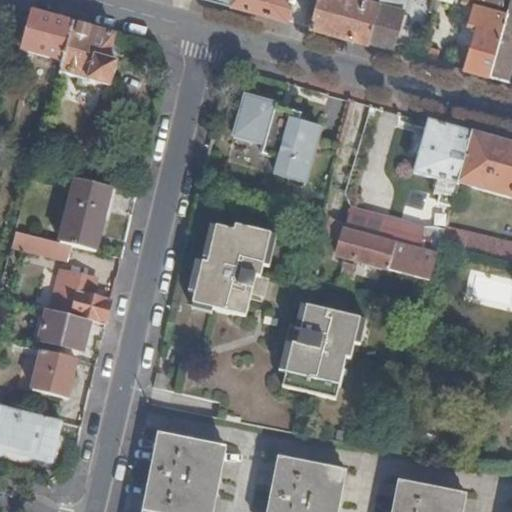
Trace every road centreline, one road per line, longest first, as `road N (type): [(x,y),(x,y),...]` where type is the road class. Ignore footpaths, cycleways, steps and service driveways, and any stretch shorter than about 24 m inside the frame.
road 1 (residential): [(93,511),(205,36)]
road 2 (residential): [(511,119),(205,36)]
road 3 (unknown): [(367,79),(335,211)]
road 4 (residential): [(205,36),(77,0)]
